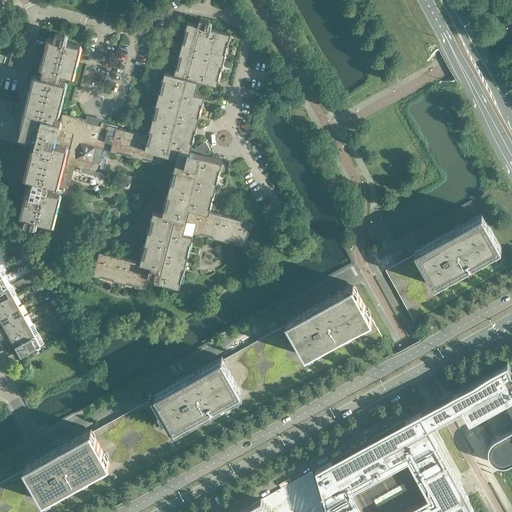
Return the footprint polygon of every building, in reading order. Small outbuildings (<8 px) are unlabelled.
[(51,225),(59,194),(60,191),(66,193),(71,173),(73,173),(75,166),(97,172),(103,149),(117,152),(118,150),(132,153),(131,156),(143,159),(143,156),(156,160),(156,162),(162,164),(165,154),(177,157),(174,168),(177,169),(174,182),(171,181),(168,194),(170,194),(167,208),(164,207),(163,213),(153,211),(151,217),(154,218),(151,231),(148,231),(145,243),(148,244),(144,257),(142,256),(140,262),(99,251),(93,275),(100,277),(101,274),(114,278),(113,280),(125,283),(126,281),(139,284),(139,287),(145,289),(149,275),(160,278),(159,281),(180,287),(181,280),(179,279),(182,266),(185,267),(188,254),(185,254),(189,240),(191,241),(193,234),(193,232),(199,234),(200,231),(213,235),(213,237),(225,240),(226,238),(239,241),(238,244),(245,246),(251,222),(209,211),(211,205),(208,204),(211,191),(214,192),(217,180),(215,179),(218,166),(221,166),(222,160),(204,155),(206,149),(202,143),(195,148),(191,147),(193,140),(190,140),(193,126),(196,127),(199,115),(197,114),(200,100),(203,101),(204,95),(195,92),(198,80),(217,85),(219,78),(216,78),(220,64),(222,65),(225,53),(223,52),(226,39),(229,40),(231,33),(207,27),(209,22),(200,19),(198,25),(187,22),(186,29),(188,29),(185,42),(182,42),(179,54),(182,55),(178,68),(176,67),(174,73),(165,71),(163,78),(166,78),(162,92),(159,91),(156,103),(159,104),(156,117),(153,116),(150,129),(152,130),(151,136),(149,135),(117,127),(118,125),(96,120),(87,117),(86,119),(62,113),(61,121),(56,119),(65,82),(61,81),(62,74),(72,76),(80,45),(64,41),(65,35),(56,33),(54,38),(50,37),(42,68),(43,69),(41,76),(35,74),(27,105),(0,97),(0,137),(34,147),(26,178),(32,179),(31,186),(29,186),(21,217),(25,218),(24,224),(33,226),(35,221),(51,225)] [(17,66),(21,50),(13,48),(8,64),(17,66)] [(421,316),(511,266),(501,247),(501,248),(483,215),(482,213),(415,250),(416,252),(385,269),(414,320),(421,316)] [(0,264),(10,259),(6,252),(0,255),(0,264)] [(0,511),(65,511),(376,341),(383,337),(372,318),(353,283),(286,321),(287,323),(223,359),(222,356),(155,393),(156,396),(92,431),(91,428),(24,465),(25,468),(0,481),(0,511)] [(0,303),(13,296),(8,286),(0,290),(0,303)] [(0,316),(19,306),(13,296),(0,303),(0,316)] [(0,318),(4,327),(24,316),(19,306),(0,316),(0,318)] [(10,337),(30,326),(24,316),(4,327),(10,337)] [(15,346),(35,335),(30,326),(10,337),(15,346)] [(21,356),(40,345),(35,335),(15,346),(21,356)] [(446,397),(421,410),(429,425),(462,406),(470,420),(505,400),(511,414),(511,427),(495,437),(493,439),(492,440),(491,441),(490,442),(490,444),(489,444),(489,446),(489,447),(488,448),(488,449),(488,450),(488,452),(489,453),(489,455),(490,456),(490,457),(491,458),(492,459),(493,460),(495,461),(496,462),(498,463),(499,463),(500,464),(502,464),(504,464),(505,464),(509,461),(511,459),(511,366),(509,361),(457,391),(446,397)] [(446,457),(429,426),(429,425),(421,410),(316,468),(318,476),(314,478),(312,470),(237,511),(323,511),(324,511),(327,510),(327,511),(463,511),(474,506),(465,490),(459,479),(446,457)]
